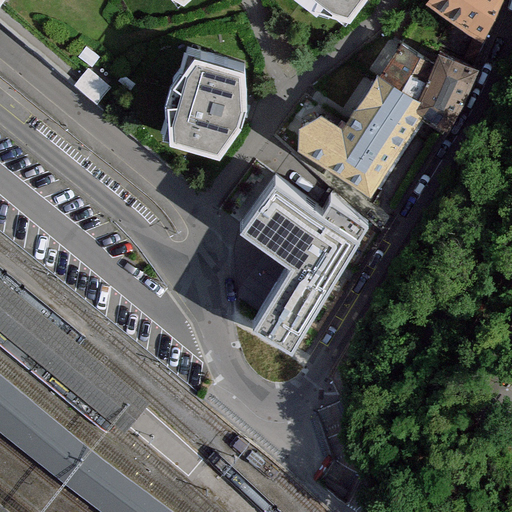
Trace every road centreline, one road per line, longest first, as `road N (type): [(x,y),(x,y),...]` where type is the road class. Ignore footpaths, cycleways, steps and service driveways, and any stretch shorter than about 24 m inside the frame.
road 1 (residential): [(195,287),(235,374),(258,392),(301,393),(471,129),(511,41)]
road 2 (residential): [(201,211),(283,97),(373,24),(388,0)]
road 3 (residential): [(0,105),(131,212),(195,287)]
road 4 (residential): [(0,48),(201,211)]
